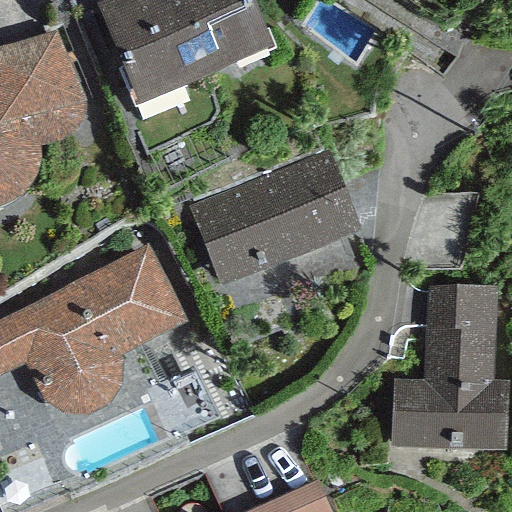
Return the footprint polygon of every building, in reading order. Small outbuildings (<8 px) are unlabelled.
[(116,0),(94,9),(136,114),(270,62),(245,0),(128,0),(116,0)] [(0,219),(6,217),(17,210),(23,204),(30,196),(34,190),(37,184),(39,177),(40,168),(40,157),(46,156),(51,154),(59,152),(66,149),(72,143),(78,136),(82,130),(84,123),(83,115),(56,39),(0,54),(0,219)] [(327,157),(187,210),(220,295),(360,244),(327,157)] [(145,252),(0,325),(0,381),(25,369),(26,370),(41,402),(48,409),(60,417),(69,421),(82,421),(89,421),(99,415),(108,409),(114,402),(119,393),(121,383),(122,371),(120,363),(183,333),(145,252)] [(499,298),(429,294),(423,384),(394,382),(389,455),(505,463),(509,394),(493,393),(499,298)] [(326,511),(316,488),(260,511),(326,511)]
